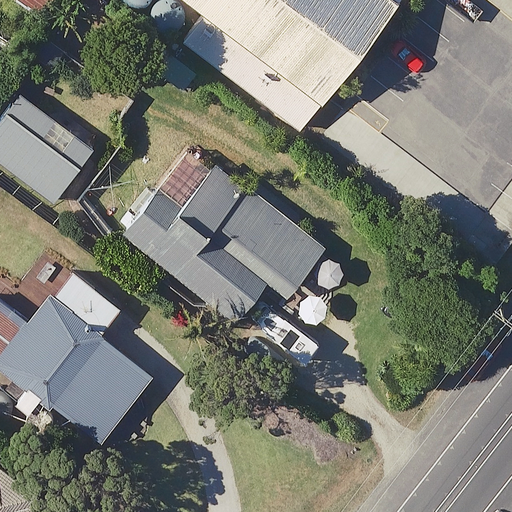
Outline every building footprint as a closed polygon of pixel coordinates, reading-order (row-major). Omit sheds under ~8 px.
[(393,0),(244,0),(339,71),(393,0)] [(0,53),(9,43),(0,36),(0,53)] [(90,145),(16,91),(0,111),(0,160),(51,198),(90,145)] [(492,161),(410,100),(375,146),(456,208),(492,161)] [(319,246),(188,147),(122,234),(233,318),(263,278),(283,294),(319,246)] [(0,366),(24,384),(12,400),(36,417),(46,402),(99,441),(149,372),(95,334),(116,306),(69,272),(51,297),(34,284),(15,310),(0,299),(0,366)] [(168,314),(150,340),(207,379),(224,354),(168,314)] [(60,511),(0,466),(0,511),(60,511)]
